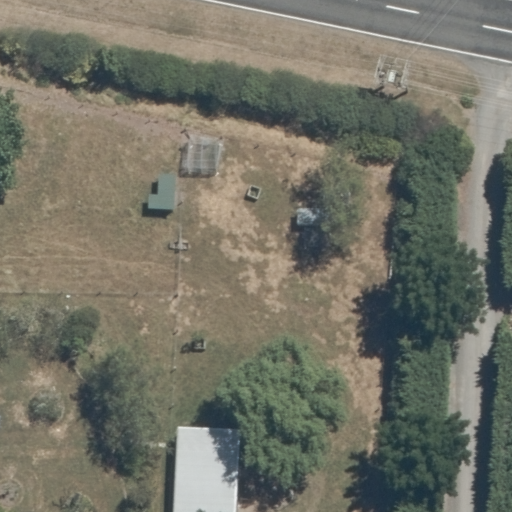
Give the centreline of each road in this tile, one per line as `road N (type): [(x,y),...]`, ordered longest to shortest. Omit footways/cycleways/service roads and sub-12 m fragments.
road 1 (unknown): [(504,31),(478,511)]
road 2 (unclassified): [(347,0),(511,33)]
